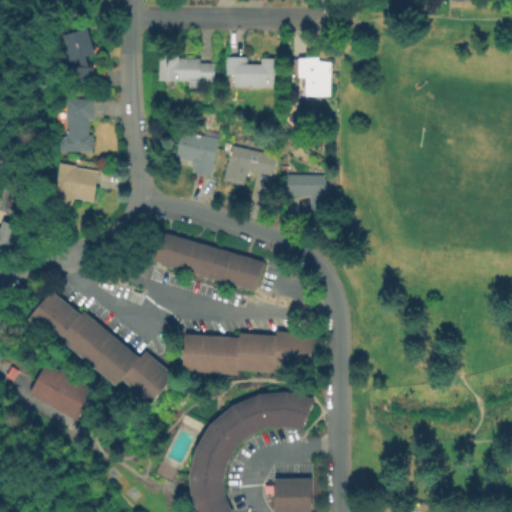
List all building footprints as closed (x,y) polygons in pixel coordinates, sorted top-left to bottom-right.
[(61,34),(86,27),(94,53),(85,56),(88,64),(80,64),(77,57),(69,60),(61,34)] [(215,61),(214,81),(202,80),(201,85),(188,85),(188,80),(159,80),(160,54),(180,55),(180,57),(201,57),(201,61),(215,61)] [(247,62),(261,62),(261,56),(282,56),(282,87),(234,86),(234,75),(226,75),(227,55),(247,55),(247,62)] [(331,61),(330,96),(317,95),(306,94),(306,76),(292,76),(292,58),(319,55),(319,61),(331,61)] [(92,65),(92,87),(69,85),(69,64),(92,65)] [(88,118),(88,132),(92,132),(92,149),(58,148),(58,134),(66,134),(65,122),(54,121),(54,110),(66,110),(66,98),(92,96),(92,118),(88,118)] [(208,179),(189,174),(191,163),(172,159),(178,133),(216,141),(208,179)] [(269,177),(245,172),(242,187),(221,183),(229,146),(274,156),(269,177)] [(93,203),(70,200),(68,211),(49,208),(55,164),(73,166),(72,171),(96,174),(93,203)] [(308,215),(308,197),(284,197),(284,176),(323,176),(323,186),(329,186),(329,215),(308,215)] [(0,224),(15,230),(4,256),(0,254),(0,224)] [(252,290),(149,260),(158,229),(261,259),(252,290)] [(113,387),(58,341),(56,344),(26,319),(50,291),(78,314),(81,310),(137,356),(143,349),(173,375),(148,404),(119,379),(113,387)] [(181,371),(183,332),(238,336),(238,331),(274,334),(275,328),(312,331),(310,369),(273,367),(272,371),(237,368),(237,374),(181,371)] [(72,420),(24,393),(43,359),(91,386),(72,420)] [(8,365),(15,370),(9,379),(2,375),(8,365)] [(193,511),(193,510),(189,495),(189,477),(194,448),(208,423),(228,405),(256,393),(285,390),(312,396),(300,428),(283,424),(265,424),(248,434),(236,443),(226,458),(222,477),(224,496),(230,511),(193,511)] [(309,511),(272,511),(272,477),(309,477),(309,511)]
